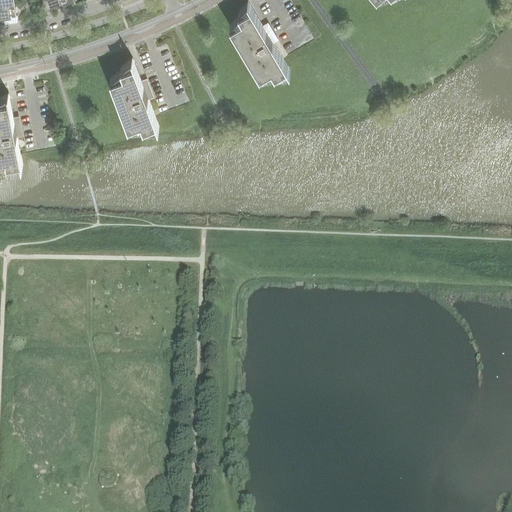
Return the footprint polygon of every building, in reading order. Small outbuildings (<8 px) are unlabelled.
[(74,0),(45,0),(47,6),(60,1),(63,8),(76,4),(74,0)] [(248,1),(247,1),(250,6),(239,13),(239,12),(238,13),(242,19),(231,26),(230,25),(230,26),(260,75),(260,74),(271,68),(275,74),(276,74),(275,73),(286,66),(290,71),(273,42),(278,39),(270,26),(269,26),(270,28),(266,31),(248,1)] [(16,14),(15,3),(0,4),(0,24),(5,24),(3,16),(16,14)] [(159,127),(132,57),(131,57),(134,63),(122,68),(121,67),(120,67),(123,74),(111,79),(111,78),(110,78),(128,126),(129,125),(141,120),(143,127),(144,127),(144,126),(156,121),(158,127),(159,127)] [(22,166),(8,92),(8,93),(9,98),(0,100),(0,157),(6,156),(7,163),(8,163),(8,162),(20,160),(22,166)]
